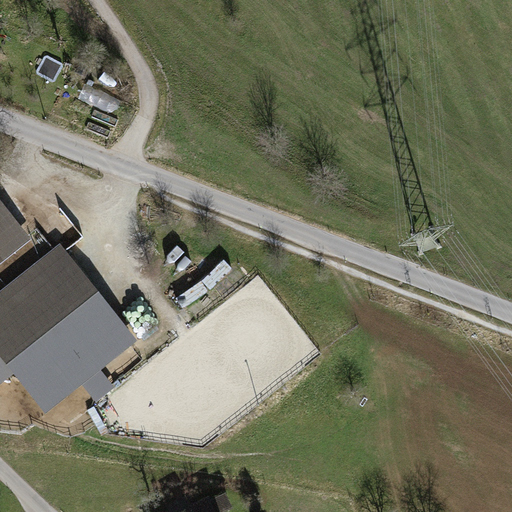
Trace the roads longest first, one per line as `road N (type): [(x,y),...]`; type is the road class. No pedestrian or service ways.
road 1 (unclassified): [(0,119),(511,315)]
road 2 (track): [(96,0),(148,91),(147,117),(119,165)]
